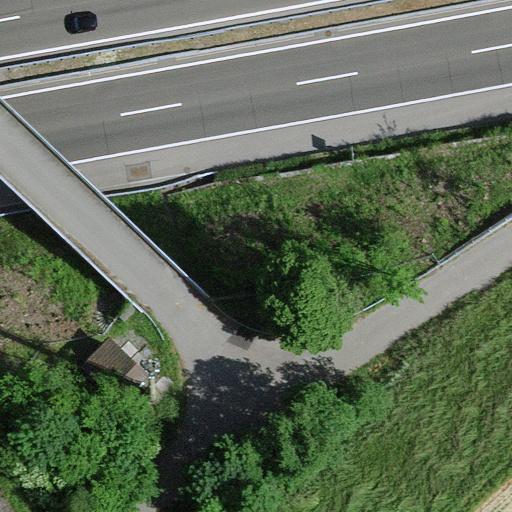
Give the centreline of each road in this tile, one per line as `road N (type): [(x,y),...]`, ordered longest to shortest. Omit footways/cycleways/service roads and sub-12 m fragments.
road 1 (motorway): [(0,135),(511,44)]
road 2 (unclassified): [(0,138),(268,405)]
road 3 (unclassified): [(511,249),(268,405)]
road 4 (unclassified): [(268,405),(128,511)]
